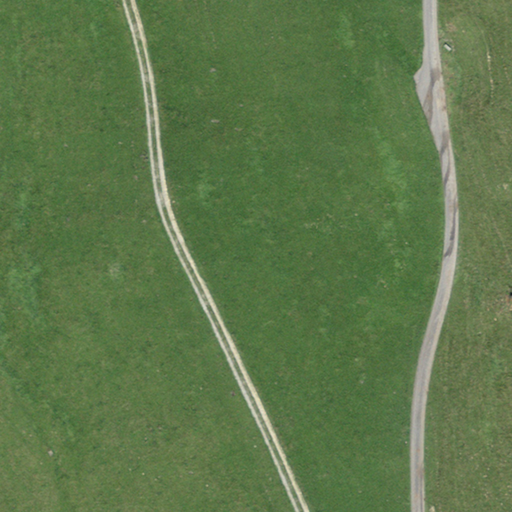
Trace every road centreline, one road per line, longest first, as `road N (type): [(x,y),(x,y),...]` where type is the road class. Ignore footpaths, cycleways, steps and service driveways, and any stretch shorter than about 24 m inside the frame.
road 1 (track): [(126,0),(148,83),(165,211),(302,511)]
road 2 (track): [(418,511),(419,405),(447,280),(452,209),(430,0)]
